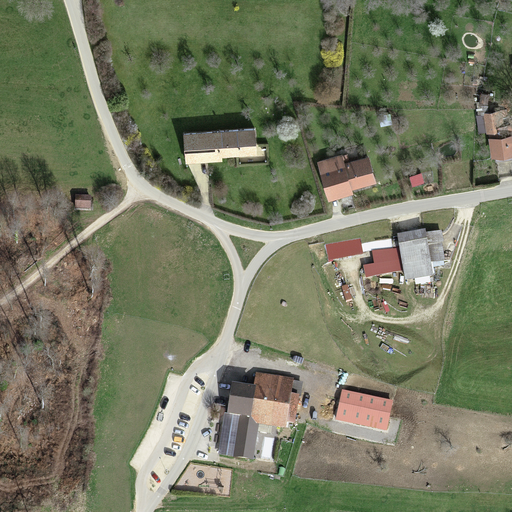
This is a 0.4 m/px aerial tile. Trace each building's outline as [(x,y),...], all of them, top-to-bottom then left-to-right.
[(508,127),(506,111),(477,115),(479,133),(487,132),(487,134),(488,133),(492,159),(511,155),(511,136),(511,137),(510,127),(508,127)] [(254,130),(184,134),(186,163),(221,161),(221,157),(255,155),(254,130)] [(341,156),(318,162),(329,201),(352,194),(351,190),(375,183),(368,158),(343,165),(341,156)] [(425,233),(425,229),(397,233),(400,247),(373,251),(375,263),(364,265),(366,276),(404,269),(405,279),(432,274),(430,261),(444,259),(441,241),(442,240),(441,230),(425,233)] [(255,385),(233,382),(228,414),(225,413),(219,453),(253,458),(258,423),(285,426),(292,378),(256,373),(255,385)] [(391,400),(342,390),(336,419),(385,429),(391,400)]
